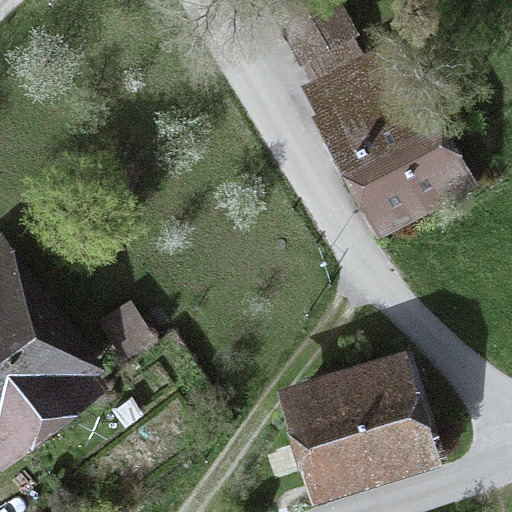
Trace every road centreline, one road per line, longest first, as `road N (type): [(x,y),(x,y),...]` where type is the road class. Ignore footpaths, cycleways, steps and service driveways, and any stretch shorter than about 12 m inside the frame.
road 1 (unclassified): [(197,0),(358,258),(482,403),(511,412)]
road 2 (track): [(358,258),(345,314),(285,376),(192,511)]
road 3 (track): [(511,464),(373,511)]
